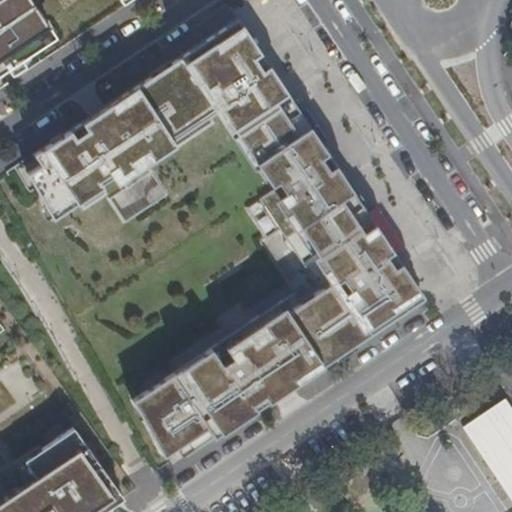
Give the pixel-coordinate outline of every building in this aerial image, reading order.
[(0,0),(0,73),(56,37),(32,0),(0,0)] [(422,302),(236,22),(31,159),(38,169),(22,178),(49,224),(116,180),(125,194),(154,177),(144,161),(218,113),(272,195),(245,213),(265,244),(280,234),(319,294),(300,307),(292,297),(129,406),(161,460),(179,450),(185,460),(422,302)] [(450,407),(458,418),(468,412),(459,400),(450,407)] [(511,511),(511,415),(502,402),(462,429),(511,502),(511,511)] [(0,511),(98,511),(120,497),(71,425),(0,472),(0,511)]
